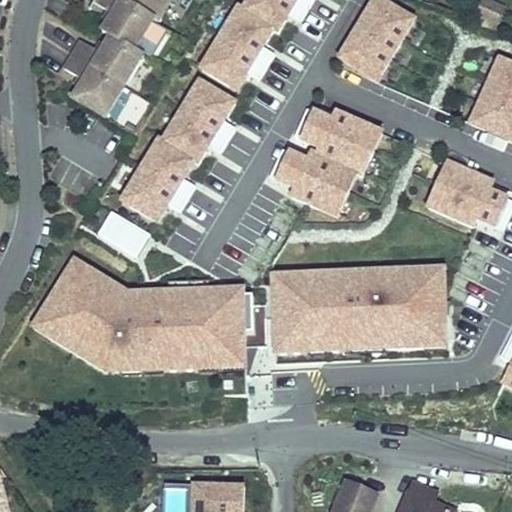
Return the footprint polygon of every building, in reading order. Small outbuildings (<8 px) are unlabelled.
[(87,80),(76,98),(108,117),(147,54),(138,48),(156,19),(160,21),(172,0),(96,0),(96,1),(116,13),(105,31),(114,36),(104,52),(84,40),(67,68),(87,80)] [(237,10),(203,70),(237,90),(246,73),(259,81),(273,56),(263,50),(274,32),(279,35),(289,18),(302,26),(317,0),(253,0),(245,15),(237,10)] [(497,24),(504,8),(485,0),(483,0),(477,15),(486,19),(497,24)] [(444,36),(374,4),(367,18),(392,30),(386,43),(359,31),(346,59),(373,71),(370,79),(415,100),(444,36)] [(494,32),(497,24),(486,19),(483,27),(494,32)] [(511,65),(503,62),(474,126),(511,143),(511,65)] [(157,141),(122,201),(157,221),(166,204),(179,211),(193,187),(183,181),(194,163),(199,166),(209,149),(222,157),(238,129),(226,122),(235,106),(199,86),(165,145),(157,141)] [(124,123),(140,128),(147,105),(131,100),(124,123)] [(296,198),(340,217),(359,175),(364,178),(383,134),(337,113),(334,121),(308,109),(295,138),(321,150),(319,156),(314,154),(310,162),(285,151),(272,179),(299,191),(296,198)] [(451,165),(431,210),(477,231),(481,223),(506,234),(511,221),(511,202),(493,194),(497,186),(451,165)] [(139,262),(153,236),(110,212),(95,238),(139,262)] [(75,262),(32,329),(106,373),(221,371),(222,397),(247,396),(245,350),(254,352),(251,290),(127,294),(75,262)] [(444,274),(270,280),(273,358),(446,353),(444,274)] [(511,369),(511,376),(506,389),(511,391),(511,347),(503,365),(511,369)] [(353,511),(367,511),(380,482),(352,470),(338,505),(353,511)] [(241,511),(243,485),(192,484),(190,511),(241,511)] [(163,491),(161,511),(187,511),(188,492),(163,491)] [(408,494),(400,511),(448,511),(449,511),(408,494)]
